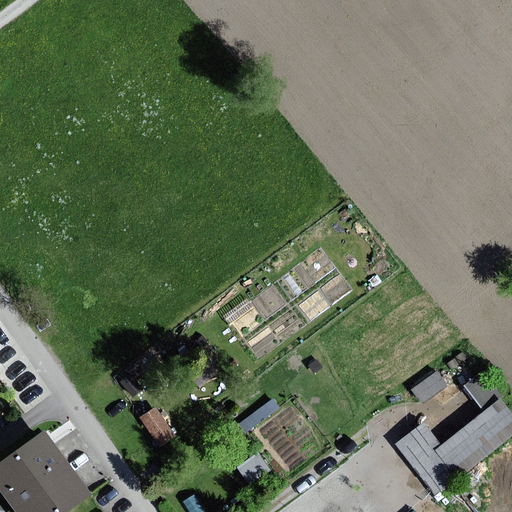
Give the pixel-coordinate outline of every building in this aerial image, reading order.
[(417,383),(424,394),(448,378),(441,367),(417,383)] [(490,372),(471,386),(489,410),(508,396),(490,372)] [(511,405),(506,399),(441,451),(464,480),(511,441),(511,405)] [(163,440),(179,429),(158,400),(142,411),(163,440)] [(212,406),(185,427),(197,442),(224,422),(212,406)] [(51,432),(0,469),(0,483),(21,511),(75,511),(98,496),(51,432)] [(215,510),(249,486),(230,459),(196,483),(215,510)]
